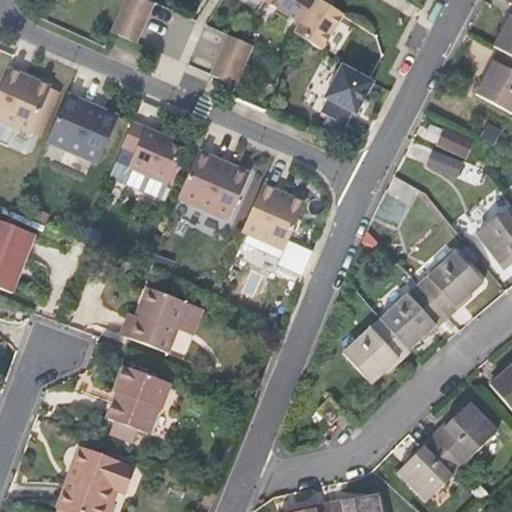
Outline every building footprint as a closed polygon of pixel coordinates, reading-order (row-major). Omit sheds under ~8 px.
[(136,43),(153,3),(145,0),(125,0),(111,32),(136,43)] [(300,24),(314,0),(264,0),(264,1),(300,24)] [(343,15),(318,0),(314,0),(300,24),(294,33),(321,50),(343,15)] [(511,12),(493,48),(499,51),(511,57),(511,12)] [(235,86),(252,46),(229,36),(211,76),(235,86)] [(511,57),(499,51),(475,95),(511,114),(511,57)] [(373,83),(341,66),(324,98),(328,100),(321,113),(344,126),(351,113),(355,115),(373,83)] [(9,69),(0,88),(0,121),(29,135),(50,87),(37,81),(35,84),(21,78),(23,75),(9,69)] [(67,95),(46,142),(98,165),(118,117),(67,95)] [(174,140),(132,122),(122,147),(135,153),(129,167),(168,184),(183,150),(172,145),(174,140)] [(436,145),(466,160),(476,141),(446,126),(436,145)] [(197,152),(177,199),(229,221),(249,174),(197,152)] [(462,163),(433,152),(428,166),(456,177),(462,163)] [(263,185),(241,232),(284,251),(305,203),(291,197),(289,200),(275,194),(277,191),(263,185)] [(511,260),(511,210),(478,237),(502,268),(511,260)] [(0,288),(7,292),(19,262),(23,264),(35,235),(0,221),(0,288)] [(483,284),(454,252),(418,285),(447,316),(483,284)] [(418,285),(381,319),(409,350),(447,316),(418,285)] [(187,304),(147,288),(127,338),(168,354),(177,331),(187,304)] [(205,311),(187,304),(177,331),(194,338),(205,311)] [(343,354),(371,385),(409,350),(381,319),(343,354)] [(511,365),(489,385),(511,411),(511,365)] [(169,384),(124,367),(115,393),(117,394),(107,420),(113,422),(137,431),(147,435),(157,409),(159,410),(169,384)] [(330,398),(316,411),(331,426),(344,413),(330,398)] [(469,403),(433,438),(461,467),(497,432),(469,403)] [(137,431),(113,422),(109,433),(133,442),(137,431)] [(461,467),(433,438),(397,473),(426,502),(461,467)] [(129,466),(84,451),(73,483),(68,481),(57,508),(69,511),(104,511),(113,489),(120,491),(129,466)] [(380,511),(377,495),(328,506),(329,511),(380,511)]
